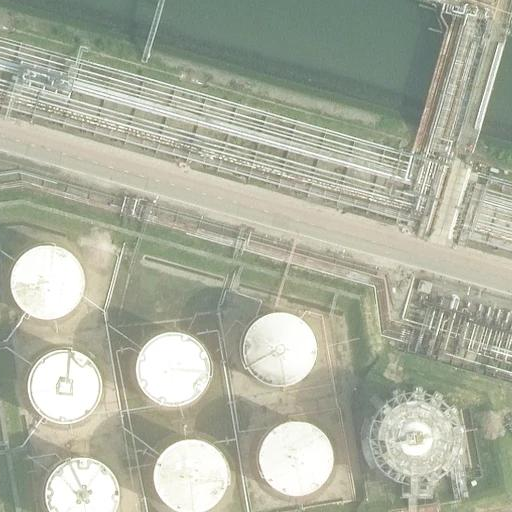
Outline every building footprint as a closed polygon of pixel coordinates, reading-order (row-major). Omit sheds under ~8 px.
[(81,284),(81,277),(79,270),(75,263),(70,258),(63,252),(57,249),(50,247),(42,247),(34,249),(28,251),(23,254),(18,259),(13,265),(11,270),(9,277),(8,284),(9,291),(11,298),(15,305),(20,311),(25,315),(32,318),(38,320),(47,320),(55,319),(60,317),(66,313),(71,309),(76,303),(78,298),(80,291),(81,284)] [(315,352),(314,345),(313,338),(309,331),(305,325),(298,319),(293,316),(286,314),(278,312),(270,313),(262,315),(256,318),(250,322),(244,329),(240,336),(237,343),(237,351),(237,358),(239,366),(243,373),(248,379),(253,384),(260,388),(268,390),(276,391),(284,390),(291,388),(299,383),(304,379),(308,374),(312,367),(314,360),(315,352)] [(205,370),(205,369),(204,363),(202,355),(199,349),(195,344),(189,339),(182,335),(173,333),(167,333),(159,334),(153,337),(147,340),(143,344),(138,349),(135,356),(133,363),(133,370),(134,377),(136,384),(139,390),(144,395),(150,400),(155,402),(159,404),(167,405),(174,405),(183,402),(188,400),(194,395),(198,390),(202,384),(204,377),(205,370)] [(98,386),(98,379),(96,372),(92,365),(87,359),(83,355),(78,353),(71,350),(63,349),(57,349),(49,351),(42,354),(35,359),(30,365),(27,372),(25,377),(25,385),(25,392),(27,399),(30,405),(35,411),(39,415),(45,418),(52,421),(60,422),(67,422),(73,420),(80,417),(87,412),(92,406),(95,400),(97,393),(98,386)] [(437,443),(437,442),(436,434),(433,427),(430,420),(424,413),(417,408),(411,405),(402,403),(396,403),(388,404),(381,407),(374,411),(369,416),(365,422),(361,429),(359,436),(359,443),(360,451),(363,459),(366,464),(371,470),(378,475),(386,479),(393,480),(399,481),(407,480),(415,477),(424,470),(430,464),(433,457),(436,451),(437,443)] [(331,459),(331,458),(331,450),(328,441),(322,433),(318,428),(311,423),(305,420),(297,418),(290,418),(282,419),(275,422),(267,426),(261,432),(256,439),(254,445),(252,452),(252,459),(253,467),(254,473),(258,480),(263,486),(269,490),(277,495),(287,497),(293,498),(300,497),(307,495),(315,490),(320,486),(324,481),(328,473),(331,465),(331,459)] [(224,474),(224,473),(223,466),(221,458),(217,452),(213,447),(208,443),(201,439),(197,438),(188,436),(183,437),(173,439),(167,443),(162,446),(157,452),(154,458),(151,466),(150,473),(151,479),(152,485),(156,493),(160,498),(165,503),(170,506),(178,509),(186,510),(192,510),(199,508),(206,505),(212,500),(217,495),(221,488),(223,481),(224,474)] [(117,496),(117,495),(116,489),(114,482),(111,476),(107,471),(101,466),(96,462),(90,460),(82,459),(76,459),(67,461),(61,465),(56,469),(50,475),(47,481),(45,488),(44,495),(44,501),(46,508),(48,511),(112,511),(113,511),(116,504),(117,496)]
